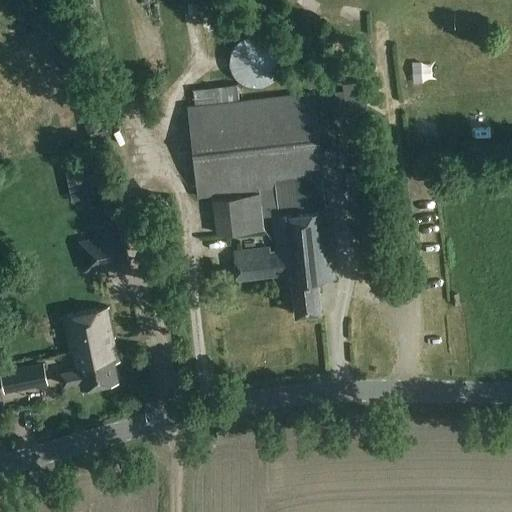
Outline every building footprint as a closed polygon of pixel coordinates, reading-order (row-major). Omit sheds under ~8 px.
[(106,66),(119,65),(117,31),(105,32),(106,66)] [(250,86),(257,87),(263,86),(268,84),(273,80),(277,76),(280,70),(282,64),(282,58),(281,52),(278,47),(275,42),(270,38),(264,36),(258,34),(252,34),(246,36),(241,39),(236,43),(233,48),(231,54),(230,60),(230,66),(232,71),(235,77),(239,81),(245,84),(250,86)] [(383,68),(367,70),(369,86),(385,84),(383,68)] [(334,99),(345,100),(345,106),(367,104),(365,81),(344,83),(344,90),(334,90),(334,99)] [(78,85),(82,105),(96,101),(92,82),(78,85)] [(198,196),(260,190),(260,193),(263,216),(272,215),(275,253),(276,264),(264,265),(263,248),(233,250),(235,279),(291,275),(292,285),(290,286),(291,296),(293,296),(294,312),(320,310),(317,279),(333,278),(327,210),(326,210),(322,175),(324,175),(314,93),(239,101),(237,85),(193,90),(195,106),(187,107),(198,196)] [(82,105),(81,105),(87,132),(89,131),(102,129),(96,101),(82,105)] [(102,129),(89,131),(89,132),(89,133),(92,144),(95,144),(105,142),(103,130),(102,129)] [(80,188),(103,183),(99,163),(76,167),(80,188)] [(45,193),(68,192),(67,176),(45,177),(45,193)] [(264,228),(263,216),(260,193),(212,199),(217,234),(264,228)] [(99,238),(80,242),(85,270),(105,266),(104,261),(99,238)] [(269,247),(263,248),(264,265),(276,264),(275,253),(269,254),(269,247)] [(231,277),(229,267),(212,269),(213,279),(231,277)] [(451,294),(451,299),(451,304),(460,304),(459,299),(459,296),(459,294),(452,294),(451,294)] [(66,350),(72,349),(113,341),(106,307),(59,317),(66,350)] [(113,341),(72,349),(76,368),(59,372),(62,384),(79,381),(81,388),(116,380),(113,363),(117,362),(113,341)] [(22,366),(0,370),(4,392),(26,388),(22,366)] [(217,439),(225,437),(224,430),(216,432),(217,439)]
